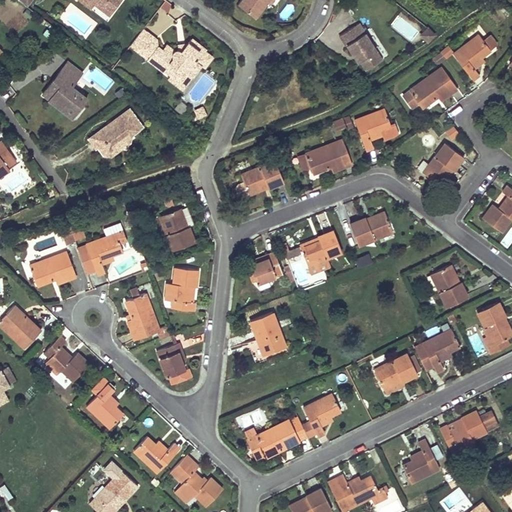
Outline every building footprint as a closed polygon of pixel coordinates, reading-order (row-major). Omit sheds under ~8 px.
[(92,0),(94,1),(92,3),(93,3),(108,15),(119,0),(92,0)] [(255,16),(266,0),(239,0),(238,2),(255,16)] [(381,59),(358,22),(338,35),(345,45),(346,44),(357,62),(359,60),(365,69),(381,59)] [(155,38),(141,28),(129,44),(151,62),(157,61),(158,68),(160,70),(164,70),(169,74),(169,75),(173,70),(179,75),(183,69),(191,75),(199,64),(202,67),(211,56),(203,50),(204,49),(190,38),(185,43),(186,46),(183,46),(183,49),(179,50),(179,49),(178,49),(177,49),(176,49),(175,49),(174,49),(173,49),(173,50),(172,50),(172,51),(171,51),(171,52),(170,53),(170,54),(170,55),(171,56),(171,57),(168,61),(161,56),(160,49),(155,45),(155,38)] [(428,28),(421,34),(427,40),(428,40),(435,34),(428,28)] [(490,49),(483,40),(478,34),(453,54),(472,79),(479,75),(473,68),(480,63),(477,59),(490,49)] [(489,36),(483,40),(490,49),(496,45),(489,36)] [(163,45),(155,38),(155,45),(160,49),(163,45)] [(173,50),(164,43),(163,45),(160,49),(161,56),(168,61),(171,57),(171,56),(170,55),(170,54),(170,53),(171,52),(171,51),(172,51),(172,50),(173,50)] [(447,44),(439,51),(446,58),(453,52),(447,44)] [(440,52),(434,57),(438,63),(445,58),(440,52)] [(65,60),(61,66),(75,78),(80,72),(65,60)] [(51,78),(40,91),(48,98),(51,95),(64,106),(61,109),(70,116),(85,97),(70,85),(75,78),(61,66),(55,72),(63,78),(58,84),(51,78)] [(457,87),(441,66),(404,93),(414,107),(419,103),(422,107),(437,96),(440,100),(457,87)] [(191,75),(183,69),(179,75),(173,70),(169,75),(169,74),(166,77),(181,88),(191,75)] [(55,72),(51,78),(58,84),(63,78),(55,72)] [(51,95),(48,98),(61,109),(64,106),(51,95)] [(204,113),(201,106),(193,109),(196,117),(204,113)] [(106,125),(103,124),(87,136),(94,146),(96,145),(102,153),(110,154),(117,148),(120,138),(122,138),(130,132),(140,124),(127,107),(109,121),(110,123),(106,125)] [(373,147),(371,140),(370,139),(377,136),(376,132),(391,126),(390,124),(384,109),(354,120),(365,150),(373,147)] [(348,114),(343,117),(347,128),(353,126),(349,114),(348,114)] [(342,118),(334,121),(337,128),(344,125),(342,118)] [(370,139),(371,140),(382,136),(383,139),(399,133),(394,123),(390,124),(391,126),(376,132),(377,136),(370,139)] [(458,131),(453,125),(446,130),(451,136),(458,131)] [(120,138),(117,148),(127,141),(130,132),(122,138),(120,138)] [(0,138),(0,154),(3,159),(8,166),(15,161),(0,138)] [(342,139),(305,153),(310,166),(312,172),(330,166),(332,171),(351,164),(342,139)] [(285,150),(281,141),(274,144),(277,153),(285,150)] [(445,143),(423,172),(440,185),(452,169),(453,170),(463,157),(445,143)] [(310,166),(305,153),(298,156),(302,169),(310,166)] [(3,159),(0,161),(0,176),(10,170),(8,166),(3,159)] [(241,175),(243,181),(249,195),(267,187),(268,188),(283,182),(274,160),(241,175)] [(249,195),(243,181),(239,183),(236,186),(235,190),(237,194),(241,196),(244,196),(249,195)] [(492,204),(482,217),(501,231),(511,218),(511,219),(511,188),(507,185),(502,191),(508,195),(498,208),(492,204)] [(166,206),(173,205),(171,195),(164,196),(166,206)] [(138,208),(127,212),(128,217),(140,213),(138,208)] [(179,208),(159,215),(172,250),(193,242),(188,226),(184,227),(182,223),(185,222),(179,208)] [(365,218),(350,224),(358,245),(392,231),(385,211),(366,219),(365,218)] [(71,233),(68,222),(58,226),(62,236),(71,233)] [(120,222),(103,228),(106,236),(106,237),(108,236),(117,232),(123,230),(120,222)] [(81,229),(71,233),(73,239),(83,235),(81,229)] [(126,239),(123,230),(117,232),(108,236),(106,237),(106,236),(85,244),(96,274),(104,271),(101,263),(108,261),(106,256),(122,250),(119,242),(126,239)] [(317,236),(318,238),(299,245),(300,246),(302,253),(307,265),(326,258),(342,251),(333,230),(317,236)] [(71,233),(62,236),(65,243),(74,240),(73,239),(71,233)] [(300,246),(284,252),(287,259),(302,253),(300,246)] [(66,251),(29,265),(36,284),(54,278),(56,283),(76,276),(66,251)] [(268,258),(258,262),(250,265),(257,283),(282,273),(275,252),(267,255),(268,258)] [(355,256),(358,265),(371,262),(369,253),(355,256)] [(326,258),(307,265),(309,270),(328,263),(326,258)] [(450,264),(431,273),(447,306),(467,297),(460,282),(459,282),(450,264)] [(294,279),(289,265),(284,267),(289,281),(294,279)] [(194,302),(192,302),(186,301),(188,286),(194,287),(196,287),(197,270),(174,267),(172,284),(166,283),(164,299),(171,300),(170,308),(192,310),(194,302)] [(139,295),(136,288),(129,291),(132,298),(139,295)] [(132,298),(125,300),(131,318),(126,320),(133,339),(156,331),(158,331),(157,328),(144,293),(139,295),(132,298)] [(477,312),(485,328),(493,344),(506,338),(511,335),(503,317),(505,316),(497,302),(477,312)] [(13,304),(0,318),(0,325),(24,347),(40,330),(13,304)] [(272,311),(250,320),(263,354),(285,346),(272,311)] [(453,314),(448,316),(451,323),(456,320),(453,314)] [(165,325),(160,327),(162,332),(157,334),(159,338),(168,335),(165,325)] [(493,344),(485,328),(482,329),(486,337),(483,338),(490,353),(509,344),(506,338),(493,344)] [(451,329),(414,347),(425,370),(433,366),(436,372),(443,369),(439,361),(447,357),(445,353),(459,346),(451,329)] [(58,336),(43,352),(48,358),(44,363),(56,374),(60,369),(72,381),(88,364),(75,353),(71,357),(59,347),(64,342),(58,336)] [(166,376),(168,375),(184,369),(181,361),(177,351),(180,349),(177,343),(176,343),(173,344),(156,350),(166,376)] [(416,371),(409,358),(407,354),(374,370),(386,394),(404,386),(402,382),(417,374),(416,371)] [(413,356),(409,358),(416,371),(420,369),(413,356)] [(6,367),(0,370),(6,384),(12,381),(6,367)] [(184,369),(168,375),(171,383),(190,376),(187,368),(184,369)] [(122,414),(111,403),(114,400),(107,394),(114,388),(108,382),(101,377),(91,388),(91,389),(90,389),(88,392),(94,397),(86,406),(109,428),(122,414)] [(332,394),(303,408),(310,421),(302,425),(307,436),(315,432),(317,437),(325,433),(320,425),(328,422),(326,417),(340,410),(332,394)] [(280,396),(275,398),(279,407),(284,405),(280,396)] [(487,428),(498,424),(491,408),(480,413),(487,428)] [(447,424),(439,428),(449,449),(456,445),(458,449),(459,451),(474,444),(471,438),(486,431),(475,410),(460,418),(463,424),(450,431),(447,424)] [(288,418),(255,435),(256,436),(265,454),(267,457),(299,441),(299,440),(307,436),(302,425),(297,416),(289,420),(288,418)] [(460,418),(447,424),(450,431),(463,424),(460,418)] [(245,433),(248,440),(256,436),(255,435),(252,429),(245,433)] [(256,436),(248,440),(257,458),(265,454),(256,436)] [(146,437),(133,450),(156,472),(179,449),(173,443),(167,449),(161,444),(158,447),(146,437)] [(415,458),(411,460),(401,465),(409,482),(439,467),(425,438),(417,442),(421,449),(413,453),(415,458)] [(436,444),(431,446),(438,457),(442,455),(436,444)] [(185,455),(169,472),(181,483),(177,488),(189,498),(193,494),(206,506),(222,489),(209,477),(204,482),(193,472),(198,466),(185,455)] [(112,479),(121,470),(110,460),(101,470),(112,479)] [(489,475),(486,467),(475,471),(478,479),(489,475)] [(138,485),(121,470),(112,479),(104,487),(95,497),(89,503),(98,511),(110,511),(111,511),(112,511),(109,509),(122,495),(125,499),(138,485)] [(343,474),(328,482),(342,510),(370,496),(374,502),(386,496),(382,486),(377,489),(370,474),(359,480),(355,482),(353,478),(347,481),(343,474)] [(6,482),(0,484),(0,488),(4,500),(11,497),(6,482)] [(95,497),(104,487),(99,482),(90,492),(95,497)] [(511,485),(501,493),(511,508),(511,485)] [(303,501),(301,498),(288,505),(292,511),(323,511),(331,508),(320,487),(305,494),(306,496),(307,498),(303,501)] [(189,498),(177,488),(174,492),(185,503),(189,498)] [(112,511),(125,499),(122,495),(109,509),(112,511),(111,511),(112,511)] [(491,511),(483,502),(469,511),(491,511)]
